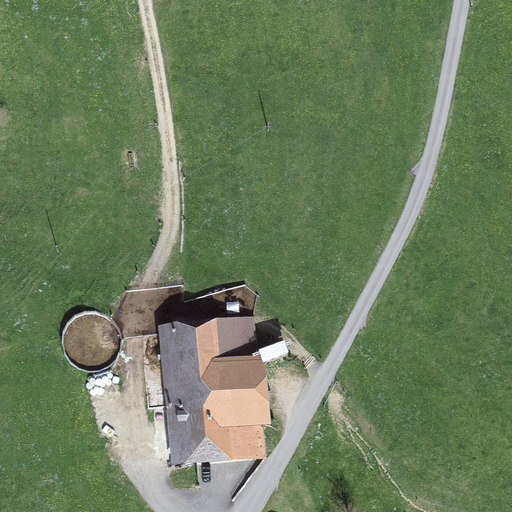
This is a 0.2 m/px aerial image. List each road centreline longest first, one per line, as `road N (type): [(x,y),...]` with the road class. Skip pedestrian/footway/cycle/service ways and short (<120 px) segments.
road 1 (track): [(463,0),(441,126),(416,207),(247,511)]
road 2 (track): [(178,511),(157,485),(140,407),(137,339),(174,223)]
road 3 (track): [(148,0),(174,150)]
